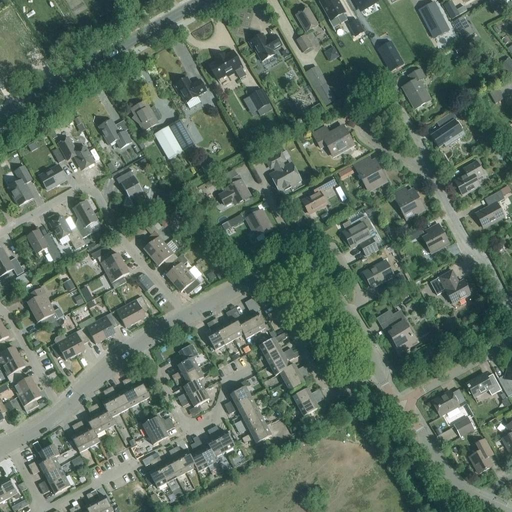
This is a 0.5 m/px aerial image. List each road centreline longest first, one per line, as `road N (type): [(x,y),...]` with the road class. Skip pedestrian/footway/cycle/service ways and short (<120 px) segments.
road 1 (residential): [(187,315),(132,254),(90,183),(0,233)]
road 2 (secondary): [(0,116),(204,0)]
road 3 (residential): [(343,312),(366,299),(356,280),(338,256),(292,225),(254,161)]
road 4 (residential): [(377,374),(327,397),(258,276)]
road 5 (residential): [(250,369),(226,383),(218,412),(187,429),(140,342)]
road 6 (residential): [(431,174),(399,109),(384,106),(365,124),(369,138),(408,161)]
road 7 (residential): [(510,308),(431,174)]
road 8 (residential): [(404,405),(511,343)]
road 9 (residential): [(475,500),(446,478),(404,405)]
